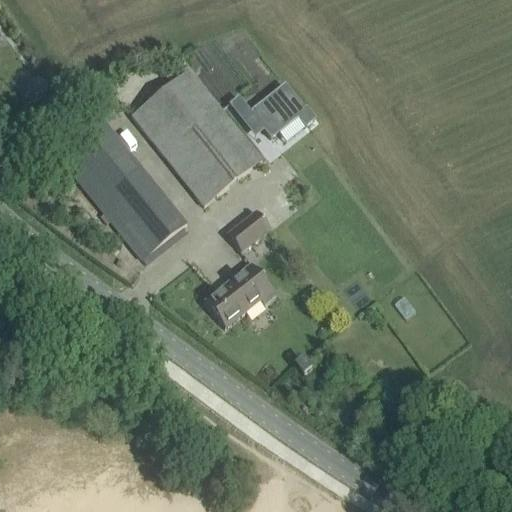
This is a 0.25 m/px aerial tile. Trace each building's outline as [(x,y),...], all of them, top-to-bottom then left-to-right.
[(131,120),(204,210),(261,164),(189,73),(131,120)] [(237,101),(228,108),(235,118),(245,110),(237,101)] [(250,132),(270,157),(304,130),(284,104),(257,125),(249,115),(240,123),(248,134),(250,132)] [(102,121),(73,145),(57,158),(146,267),(184,236),(182,232),(188,227),(102,121)] [(270,233),(259,217),(230,237),(241,253),(270,233)] [(264,308),(275,299),(250,268),(203,305),(224,332),(260,303),(264,308)]
